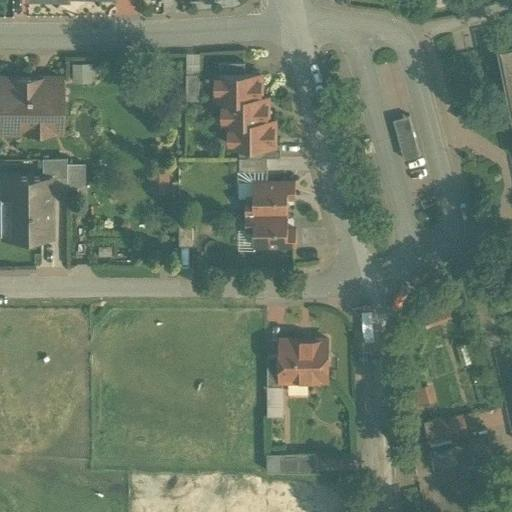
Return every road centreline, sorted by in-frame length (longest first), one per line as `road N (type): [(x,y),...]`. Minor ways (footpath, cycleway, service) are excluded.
road 1 (residential): [(0,289),(359,289)]
road 2 (residential): [(0,34),(291,23)]
road 3 (residential): [(359,289),(291,23)]
road 4 (residential): [(379,511),(374,363),(359,289)]
